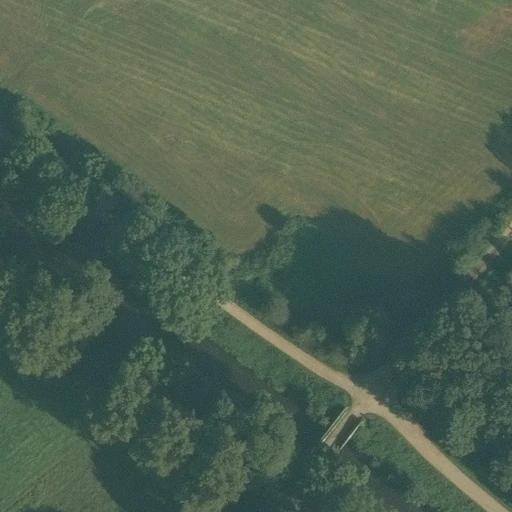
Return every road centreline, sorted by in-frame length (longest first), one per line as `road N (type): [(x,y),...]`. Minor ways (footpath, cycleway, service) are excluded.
road 1 (track): [(354,396),(0,126)]
road 2 (track): [(354,396),(511,199)]
road 3 (track): [(503,511),(354,396)]
road 4 (track): [(282,501),(354,396)]
